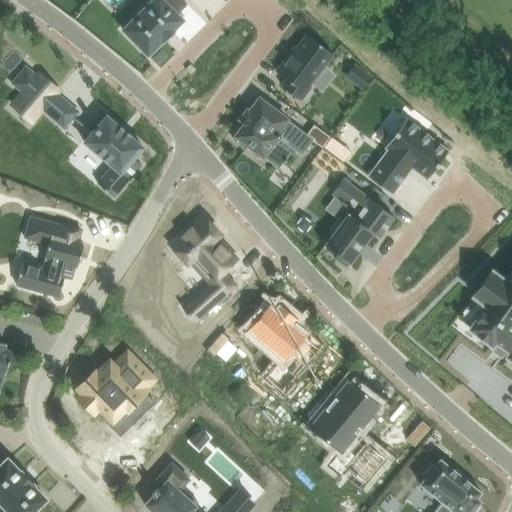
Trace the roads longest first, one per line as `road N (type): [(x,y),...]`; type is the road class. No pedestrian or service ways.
road 1 (residential): [(348,318),(455,169),(506,213),(380,351)]
road 2 (residential): [(105,511),(37,433),(35,391),(187,151)]
road 3 (residential): [(187,151),(348,318)]
road 4 (residential): [(262,0),(283,18),(187,151)]
road 5 (residential): [(380,351),(511,474)]
road 6 (residential): [(25,0),(139,99)]
road 7 (residential): [(139,99),(243,0)]
